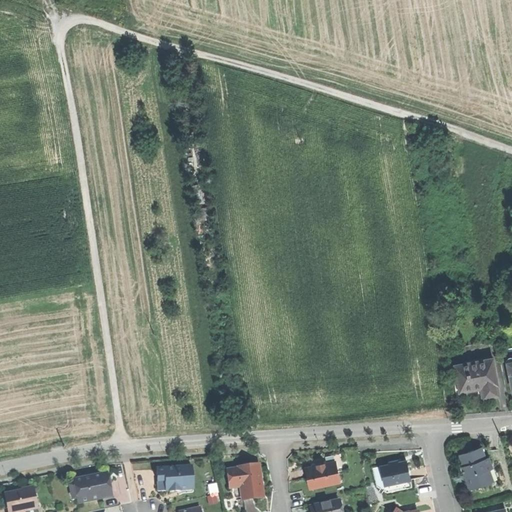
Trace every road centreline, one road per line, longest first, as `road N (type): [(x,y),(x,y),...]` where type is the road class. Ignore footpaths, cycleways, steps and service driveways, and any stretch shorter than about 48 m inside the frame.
road 1 (unclassified): [(511,154),(105,25),(64,25),(61,55),(123,446)]
road 2 (residential): [(272,437),(431,429)]
road 3 (residential): [(123,446),(272,437)]
road 4 (residential): [(0,471),(123,446)]
